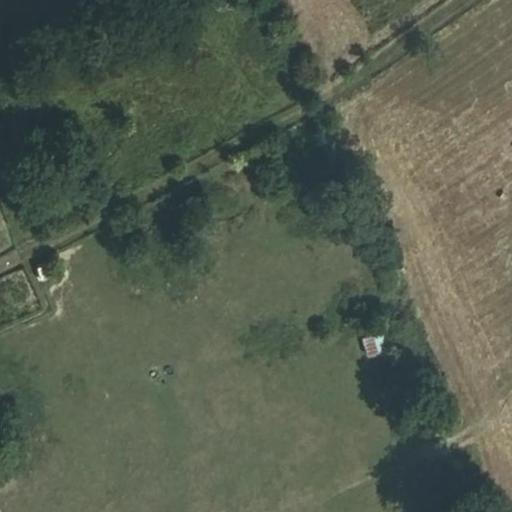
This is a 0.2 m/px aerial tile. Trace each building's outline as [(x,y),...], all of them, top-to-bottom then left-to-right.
[(35,60),(16,68),(23,84),(42,76),(35,60)] [(324,146),(304,155),(311,171),(332,161),(324,146)] [(61,154),(34,165),(39,178),(67,166),(61,154)] [(311,185),(293,192),(299,206),(317,198),(311,185)] [(391,327),(361,337),(368,357),(397,347),(391,327)] [(391,391),(379,395),(387,416),(399,412),(391,391)]
